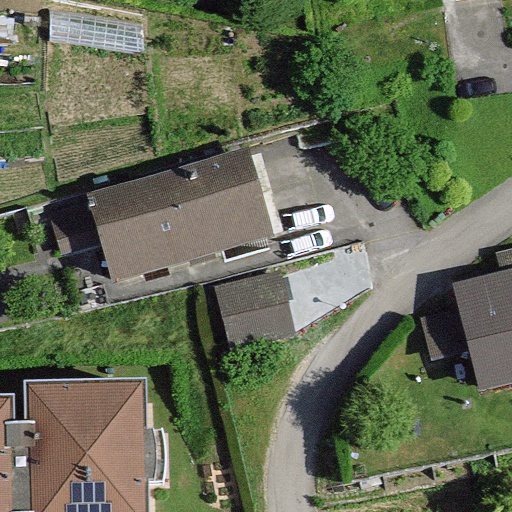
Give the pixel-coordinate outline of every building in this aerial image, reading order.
[(511,0),(442,0),(444,14),(511,5),(511,0)] [(118,287),(279,239),(253,153),(50,213),(65,262),(107,250),(118,287)] [(288,265),(220,281),(234,338),(302,321),(288,265)] [(511,275),(466,288),(498,396),(511,392),(511,275)] [(34,383),(31,511),(149,511),(152,385),(34,383)] [(0,397),(0,511),(14,511),(17,398),(0,397)]
